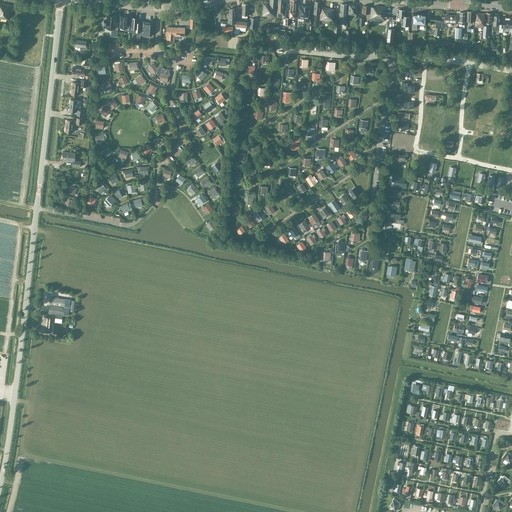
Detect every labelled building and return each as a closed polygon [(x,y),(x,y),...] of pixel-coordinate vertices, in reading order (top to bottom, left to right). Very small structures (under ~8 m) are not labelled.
[(276,17),(277,0),(269,0),(270,4),(267,4),(267,5),(264,5),(263,16),(276,17)] [(0,18),(8,20),(10,9),(12,10),(13,6),(10,5),(0,3),(0,18)] [(348,14),(357,15),(357,5),(349,5),(348,14)] [(375,8),(371,7),(370,19),(384,20),(384,18),(387,18),(387,15),(385,15),(385,6),(375,6),(375,8)] [(333,21),(334,10),(331,10),(331,8),(321,7),(320,20),(333,21)] [(405,16),(405,10),(398,9),(397,17),(402,18),(401,25),(409,26),(410,16),(405,16)] [(108,14),(107,15),(107,20),(104,20),(104,28),(106,28),(111,28),(111,36),(117,36),(118,28),(115,28),(116,16),(111,16),(111,15),(111,14),(110,14),(109,13),(108,14)] [(483,27),(484,13),(476,13),(475,27),(483,27)] [(484,13),(483,27),(483,31),(482,38),(483,37),(485,37),(487,37),(488,27),(487,27),(487,23),(490,23),(491,13),(484,13)] [(425,24),(425,15),(426,15),(425,14),(421,14),(417,14),(413,14),(412,14),(412,19),(413,19),(413,23),(413,29),(417,30),(417,25),(416,25),(416,23),(420,24),(421,25),(424,25),(424,24),(425,24)] [(446,15),(446,17),(442,17),(442,19),(442,26),(445,26),(445,22),(456,23),(456,15),(452,15),(452,16),(446,15)] [(121,16),(120,27),(124,28),(124,31),(129,31),(130,24),(127,24),(127,17),(127,16),(123,16),(121,16)] [(131,17),(130,31),(140,32),(141,24),(141,23),(138,23),(138,18),(135,17),(133,16),(132,17),(131,17)] [(435,23),(435,27),(434,35),(439,36),(440,28),(441,17),(430,16),(429,22),(435,23)] [(507,30),(507,17),(502,17),(502,24),(499,24),(499,31),(502,32),(502,30),(507,30)] [(150,36),(151,22),(148,22),(149,22),(146,21),(146,22),(143,22),(143,32),(140,32),(140,35),(142,35),(142,36),(145,36),(145,37),(147,37),(147,36),(150,36)] [(236,21),(236,25),(233,33),(238,35),(241,27),(247,27),(247,22),(236,21)] [(167,27),(167,35),(166,43),(174,43),(175,39),(179,39),(179,36),(185,36),(185,28),(167,27)] [(394,28),(386,28),(385,40),(393,41),(394,28)] [(85,51),(85,49),(86,41),(76,39),(75,46),(81,46),(80,51),(85,51)] [(213,60),(214,57),(205,56),(204,64),(212,64),(212,60),(213,60)] [(229,58),(226,58),(218,58),(218,60),(219,61),(218,65),(226,66),(226,61),(229,61),(229,58)] [(308,67),(308,60),(301,59),(300,67),(308,67)] [(247,66),(246,73),(254,74),(255,66),(255,61),(248,60),(247,66)] [(90,61),(85,61),(84,65),(82,65),(81,68),(73,67),(72,67),(71,74),(72,74),(83,75),(84,75),(85,67),(89,68),(90,68),(90,61)] [(115,70),(123,70),(122,62),(119,62),(119,63),(115,64),(115,70)] [(136,65),(137,64),(137,62),(129,63),(130,70),(137,69),(136,65)] [(335,62),(327,62),(326,70),(334,71),(335,62)] [(161,65),(156,68),(153,63),(151,64),(151,65),(148,68),(152,73),(155,71),(158,76),(160,77),(160,80),(167,82),(168,76),(169,69),(163,68),(161,65)] [(105,69),(106,68),(105,66),(97,67),(98,74),(105,73),(105,69)] [(201,69),(195,75),(194,76),(196,78),(197,77),(201,80),(206,75),(202,72),(203,71),(201,69)] [(226,74),(224,73),(216,70),(215,73),(216,73),(214,77),(221,80),(223,76),(226,77),(226,74)] [(483,74),(477,73),(475,82),(482,83),(483,74)] [(139,85),(145,81),(142,77),(143,77),(141,74),(134,79),(139,85)] [(121,85),(128,82),(125,75),(123,76),(123,77),(119,78),(121,85)] [(279,87),(280,79),(272,78),(271,86),(279,87)] [(80,80),(80,83),(72,82),(71,94),(70,94),(77,95),(78,86),(86,87),(87,80),(80,80)] [(109,83),(110,83),(109,81),(101,84),(104,91),(111,88),(109,83)] [(408,83),(402,82),(401,88),(405,88),(404,92),(414,93),(415,87),(407,86),(408,83)] [(153,94),(156,87),(152,85),(153,84),(150,83),(146,90),(153,94)] [(208,93),(213,88),(208,83),(205,86),(204,86),(203,87),(208,93)] [(193,91),(192,91),(194,99),(195,102),(198,101),(198,100),(202,99),(201,97),(199,90),(194,92),(193,91)] [(284,92),(283,102),(286,102),(286,100),(291,100),(291,99),(292,93),(284,92)] [(219,104),(225,100),(221,93),(214,98),(216,100),(217,100),(219,104)] [(122,103),(129,102),(128,94),(124,95),(123,94),(121,95),(122,103)] [(142,104),(144,97),(140,95),(140,94),(138,94),(135,102),(142,104)] [(322,96),(321,104),(323,104),(323,107),(327,107),(330,106),(331,96),(324,95),(324,97),(322,96)] [(82,116),(83,111),(83,110),(76,109),(77,100),(70,99),(69,111),(68,111),(76,112),(76,115),(82,116)] [(111,109),(117,105),(113,99),(109,102),(109,101),(107,103),(111,109)] [(269,101),(268,109),(272,109),(272,108),(277,109),(277,102),(275,102),(275,100),(270,99),(269,101)] [(406,99),(400,99),(400,105),(403,105),(403,108),(413,108),(413,102),(406,102),(406,99)] [(212,100),(210,102),(203,106),(204,108),(205,107),(208,112),(214,108),(211,104),(213,103),(212,100)] [(153,112),(157,106),(154,103),(155,102),(152,101),(147,107),(153,112)] [(110,110),(103,106),(101,109),(102,109),(100,112),(106,116),(108,113),(110,114),(111,113),(111,111),(110,110)] [(196,120),(202,116),(198,110),(191,114),(193,116),(196,120)] [(219,123),(225,119),(221,112),(219,114),(215,117),(219,123)] [(409,113),(398,112),(397,118),(402,118),(401,121),(405,122),(405,119),(406,119),(407,119),(409,119),(409,113)] [(163,114),(156,117),(152,118),(153,121),(157,120),(158,123),(165,121),(163,117),(164,116),(163,114)] [(64,131),(71,132),(73,123),(82,124),(83,118),(76,117),(76,121),(66,119),(66,120),(65,131),(64,131)] [(320,118),(319,125),(322,126),(321,128),(327,129),(327,126),(328,119),(320,118)] [(213,131),(212,128),(216,126),(211,119),(209,120),(210,121),(206,124),(212,132),(213,131)] [(102,128),(104,121),(95,120),(95,123),(96,123),(95,127),(102,128)] [(360,120),(359,127),(361,127),(361,130),(366,130),(366,128),(367,128),(368,121),(360,120)] [(199,137),(205,133),(201,126),(198,128),(199,128),(195,131),(199,137)] [(313,136),(314,128),(306,127),(305,135),(313,136)] [(352,137),(353,130),(346,129),(345,136),(352,137)] [(98,143),(104,141),(102,134),(95,137),(95,139),(96,139),(98,143)] [(157,144),(159,138),(155,136),(156,135),(153,134),(150,142),(157,144)] [(218,135),(212,140),(213,142),(214,141),(217,145),(223,141),(220,138),(222,137),(220,134),(218,135)] [(291,138),(290,149),(293,149),(293,146),(298,146),(299,139),(291,138)] [(338,147),(339,140),(331,139),(330,146),(338,147)] [(259,151),(259,144),(251,143),(250,150),(259,151)] [(146,155),(152,151),(149,147),(150,147),(148,144),(142,150),(146,155)] [(107,146),(101,152),(103,154),(106,157),(107,156),(112,151),(107,146)] [(317,148),(316,156),(317,156),(317,158),(322,159),(324,157),(325,149),(317,148)] [(125,159),(128,152),(120,149),(119,152),(120,152),(119,156),(125,159)] [(352,151),(351,152),(349,149),(346,152),(347,154),(351,160),(356,157),(352,151)] [(80,166),(80,161),(74,160),(75,152),(63,151),(62,158),(69,159),(69,160),(73,161),(72,165),(80,166)] [(133,159),(140,158),(139,151),(131,152),(132,155),(133,159)] [(193,155),(186,160),(185,161),(186,164),(188,163),(190,166),(197,162),(194,158),(195,157),(193,155)] [(345,164),(342,158),(340,155),(336,158),(337,160),(337,161),(341,166),(345,164)] [(215,173),(222,168),(217,162),(215,163),(215,164),(212,167),(215,173)] [(332,164),(331,165),(329,163),(326,165),(327,167),(331,173),(336,170),(332,164)] [(201,166),(194,171),(192,172),(194,175),(196,173),(198,177),(204,172),(201,169),(202,168),(201,166)] [(256,175),(257,167),(248,167),(248,174),(256,175)] [(295,175),(296,168),(288,167),(287,175),(290,176),(290,174),(295,175)] [(132,169),(124,171),(124,170),(121,171),(122,174),(124,173),(125,178),(133,176),(131,172),(133,171),(132,169)] [(170,178),(172,171),(164,169),(163,171),(164,172),(163,176),(170,178)] [(322,171),(320,172),(319,170),(316,172),(317,174),(321,180),(326,177),(322,171)] [(112,184),(119,180),(116,176),(117,176),(116,173),(108,178),(112,184)] [(185,178),(178,174),(176,173),(175,175),(178,177),(175,181),(181,185),(185,178)] [(234,176),(234,184),(242,185),(242,177),(240,177),(241,174),(235,174),(234,176)] [(316,183),(314,181),(316,179),(314,176),(312,177),(310,174),(305,177),(311,186),(316,183)] [(495,176),(488,175),(487,183),(493,185),(495,176)] [(208,177),(201,181),(199,183),(201,186),(203,184),(205,187),(211,183),(209,179),(208,177)] [(140,190),(148,189),(146,181),(143,182),(144,182),(139,183),(140,190)] [(414,182),(412,181),(411,185),(413,186),(413,189),(418,190),(420,183),(419,183),(419,182),(417,181),(417,182),(414,182)] [(421,186),(420,191),(429,193),(431,185),(431,184),(431,181),(428,181),(428,185),(425,184),(423,184),(423,186),(421,186)] [(100,193),(106,188),(103,185),(103,184),(101,182),(95,188),(100,193)] [(71,183),(70,184),(67,192),(74,195),(76,188),(74,187),(75,185),(71,183)] [(128,193),(135,191),(134,183),(131,184),(131,185),(127,186),(128,193)] [(302,184),(301,185),(299,183),(296,185),(297,187),(301,193),(306,190),(302,184)] [(193,195),(198,189),(192,184),(190,186),(191,186),(188,190),(193,195)] [(119,198),(125,194),(122,187),(119,188),(119,189),(115,191),(119,198)] [(354,187),(349,191),(353,197),(354,199),(360,195),(358,193),(354,187)] [(213,198),(219,194),(217,189),(216,188),(209,192),(213,198)] [(292,191),(291,192),(289,190),(286,192),(287,194),(291,200),(296,197),(292,191)] [(93,205),(96,199),(92,196),(90,194),(86,202),(93,205)] [(200,205),(206,200),(201,194),(199,195),(200,196),(196,199),(200,205)] [(343,204),(348,201),(344,195),(339,198),(343,204)] [(475,195),(474,202),(478,203),(483,204),(485,197),(484,197),(485,196),(482,195),(482,197),(479,196),(475,195)] [(109,207),(114,202),(108,196),(106,198),(107,198),(104,202),(109,207)] [(66,197),(64,204),(63,207),(66,208),(67,205),(71,206),(73,199),(68,198),(69,197),(66,197)] [(141,200),(142,200),(142,198),(133,200),(135,207),(142,205),(141,200)] [(340,210),(339,207),(334,201),(330,204),(335,213),(340,210)] [(123,213),(130,209),(128,205),(129,205),(128,203),(120,206),(123,213)] [(207,214),(213,210),(208,203),(206,205),(202,208),(207,214)] [(270,206),(269,204),(264,207),(266,209),(269,214),(274,211),(270,206)] [(238,215),(238,207),(231,206),(230,214),(238,215)] [(329,215),(328,214),(324,208),(319,211),(324,217),(325,218),(329,215)] [(352,208),(347,212),(350,217),(355,213),(356,212),(354,209),(353,210),(352,208)] [(261,212),(260,212),(259,210),(258,211),(257,209),(253,211),(256,215),(259,221),(264,218),(261,212)] [(446,213),(444,213),(444,215),(445,215),(445,219),(444,221),(447,221),(447,219),(452,220),(453,215),(446,213)] [(339,214),(336,216),(337,218),(340,223),(345,220),(347,219),(343,214),(342,215),(340,216),(339,214)] [(321,224),(318,220),(314,215),(309,218),(314,224),(312,224),(315,228),(321,224)] [(210,230),(216,226),(211,219),(209,221),(210,222),(206,224),(210,230)] [(249,228),(255,225),(251,219),(246,222),(249,228)] [(332,222),(331,220),(326,223),(330,230),(335,227),(332,222)] [(310,230),(308,227),(304,221),(300,224),(305,232),(306,231),(307,232),(310,230)] [(238,225),(235,228),(236,229),(235,229),(239,235),(244,232),(240,226),(239,227),(238,225)] [(319,228),(316,230),(317,231),(320,237),(325,233),(324,231),(325,230),(323,227),(322,228),(320,229),(319,228)] [(300,237),(298,234),(294,228),(290,231),(294,237),(296,240),(300,237)] [(352,232),(351,239),(351,242),(353,242),(354,238),(359,239),(360,233),(352,232)] [(311,234),(306,237),(307,238),(310,243),(315,240),(314,238),(315,237),(313,234),(312,235),(311,234)] [(289,242),(288,241),(284,235),(279,238),(283,244),(285,243),(286,244),(289,242)] [(471,236),(470,241),(480,243),(481,238),(481,237),(471,235),(471,236)] [(301,242),(300,243),(299,241),(295,243),(296,245),(300,250),(305,247),(301,242)] [(336,250),(336,253),(339,253),(339,250),(339,249),(345,250),(345,243),(341,243),(341,242),(338,242),(338,243),(337,243),(336,250)] [(366,261),(368,251),(364,250),(364,249),(362,248),(361,250),(359,250),(357,260),(366,261)] [(327,263),(328,259),(330,259),(330,253),(322,252),(322,259),(324,259),(324,262),(327,263)] [(345,264),(344,267),(345,267),(345,268),(352,269),(353,264),(354,258),(350,258),(350,257),(348,256),(348,257),(346,257),(345,264)] [(377,272),(379,260),(375,260),(375,258),(373,258),(373,259),(370,259),(368,271),(377,272)] [(415,261),(411,260),(411,259),(406,258),(404,269),(408,270),(409,268),(413,268),(415,261)] [(386,273),(387,273),(387,274),(395,275),(396,266),(388,265),(388,266),(387,266),(386,273)] [(488,276),(478,274),(476,283),(478,284),(479,281),(487,283),(488,276)] [(473,295),(472,302),(481,304),(482,297),(473,295)] [(64,307),(65,299),(50,297),(49,305),(64,307)] [(49,305),(48,313),(68,315),(69,308),(49,305)] [(504,324),(503,329),(510,331),(510,328),(511,328),(511,322),(509,322),(508,325),(504,324)] [(500,334),(499,341),(509,343),(510,336),(500,334)] [(487,397),(486,399),(485,405),(489,406),(490,402),(492,403),(492,401),(493,395),(491,395),(490,397),(487,397)] [(407,409),(406,412),(410,413),(413,413),(412,415),(415,415),(415,414),(417,407),(411,406),(411,409),(407,409)] [(511,458),(511,454),(509,452),(508,452),(507,453),(506,452),(502,458),(504,460),(505,459),(509,462),(511,458)] [(398,462),(397,465),(399,465),(397,473),(403,475),(405,463),(405,462),(403,461),(402,463),(400,462),(400,463),(398,462)] [(508,482),(510,480),(504,475),(503,476),(502,476),(501,476),(497,482),(499,484),(500,483),(504,486),(507,482),(508,482)] [(396,511),(400,505),(399,504),(399,503),(400,502),(394,498),(392,501),(393,501),(390,505),(394,508),(393,509),(396,511)] [(503,506),(505,503),(499,499),(498,500),(497,500),(496,499),(492,505),(494,507),(495,506),(499,509),(502,505),(503,506)]
